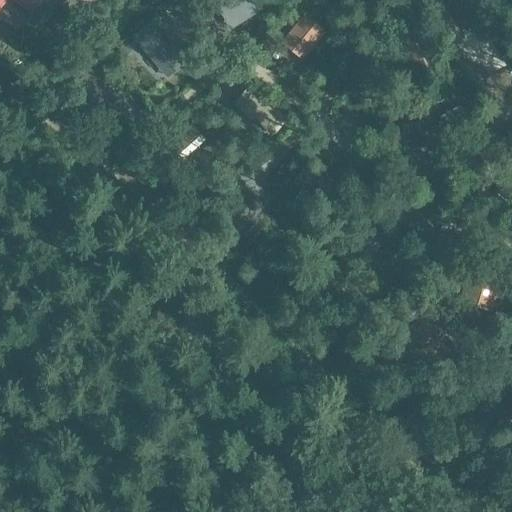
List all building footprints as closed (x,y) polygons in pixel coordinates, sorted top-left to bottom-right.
[(0,0),(0,8),(3,5),(6,0),(13,0),(31,14),(42,0),(0,0)] [(256,0),(214,0),(211,3),(217,12),(231,3),(233,6),(244,23),(263,11),(256,0)] [(305,14),(281,42),(303,60),(327,32),(305,14)] [(412,31),(409,25),(393,33),(416,80),(440,67),(421,27),(412,31)] [(148,71),(122,91),(138,112),(164,92),(148,71)] [(412,102),(407,93),(396,97),(401,106),(412,102)] [(252,96),(240,111),(267,131),(278,116),(252,96)] [(214,100),(208,107),(219,115),(224,108),(214,100)] [(403,155),(428,148),(438,146),(436,139),(443,138),(444,142),(452,139),(476,130),(459,107),(437,119),(439,126),(438,127),(434,128),(433,121),(402,126),(403,155)] [(191,124),(156,156),(170,172),(205,140),(191,124)] [(213,144),(204,151),(212,161),(221,154),(213,144)] [(308,163),(291,183),(301,191),(313,200),(319,205),(335,185),(308,163)] [(511,204),(511,173),(497,194),(511,204)] [(246,191),(219,220),(237,234),(251,220),(265,207),(246,191)] [(320,210),(314,220),(323,226),(329,216),(320,210)] [(364,265),(368,266),(372,261),(371,257),(386,240),(382,236),(386,231),(372,219),(356,238),(348,231),(336,244),(345,252),(362,268),(364,265)] [(506,271),(470,262),(459,304),(494,314),(506,271)] [(420,316),(416,321),(391,351),(419,374),(448,339),(420,316)] [(477,361),(465,351),(456,361),(469,371),(477,361)]
